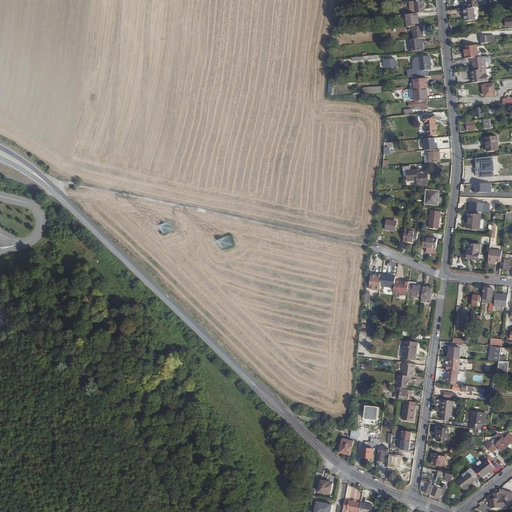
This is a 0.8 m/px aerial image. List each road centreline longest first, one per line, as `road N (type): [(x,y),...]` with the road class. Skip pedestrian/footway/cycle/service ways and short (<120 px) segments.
road 1 (track): [(294,511),(262,429),(207,366),(169,346),(83,250),(35,240)]
road 2 (track): [(38,173),(373,247)]
road 3 (residential): [(445,276),(458,162),(442,0)]
road 4 (tertiary): [(61,197),(245,376)]
road 5 (residential): [(413,501),(445,276)]
road 6 (tertiary): [(245,376),(334,462)]
road 7 (tertiary): [(334,462),(245,376)]
